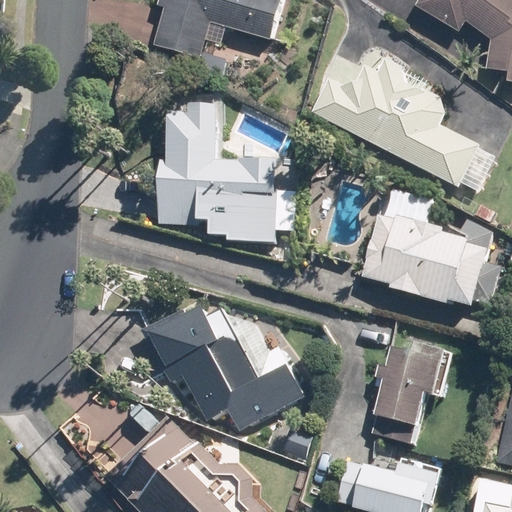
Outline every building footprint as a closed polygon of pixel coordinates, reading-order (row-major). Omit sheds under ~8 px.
[(175,6),(164,41),(208,55),(214,34),(229,39),(234,22),(277,35),(287,0),(167,0),(167,3),(175,6)] [(511,0),(423,0),(420,5),(463,31),(469,22),(496,39),(491,67),(511,70),(511,0)] [(333,79),(315,115),(462,187),(482,146),(443,126),(448,114),(443,98),(402,78),(407,67),(390,59),(383,73),(369,66),(360,84),(348,87),(333,79)] [(169,159),(165,215),(171,216),(171,223),(203,225),(204,215),(242,218),(241,237),(280,240),(283,205),(268,204),(270,188),(250,187),(252,161),(217,159),(220,116),(196,114),(196,109),(182,108),(178,159),(169,159)] [(291,178),(291,186),(299,186),(299,177),(291,178)] [(481,212),(496,221),(500,213),(485,205),(481,212)] [(368,277),(399,285),(397,288),(455,303),(457,296),(483,302),(497,248),(491,246),(493,235),(475,225),(468,223),(465,236),(451,232),(453,227),(424,220),(423,224),(401,219),(400,223),(383,219),(368,277)] [(178,364),(174,367),(197,409),(221,416),(240,406),(251,427),(315,393),(299,364),(298,365),(287,346),(279,351),(264,323),(236,314),(233,308),(219,316),(212,303),(160,330),(178,364)] [(385,369),(381,382),(390,384),(376,433),(414,444),(420,424),(424,426),(434,392),(442,394),(455,351),(423,342),(420,352),(399,345),(392,370),(385,369)] [(275,511),(260,495),(260,478),(248,464),(228,463),(209,442),(206,445),(179,416),(114,475),(141,504),(144,501),(153,511),(275,511)] [(347,502),(385,511),(438,511),(442,500),(446,501),(453,472),(413,462),(411,471),(376,462),(375,467),(356,462),(351,481),(342,478),(338,493),(348,496),(347,502)] [(493,511),(511,511),(511,499),(497,497),(493,511)]
